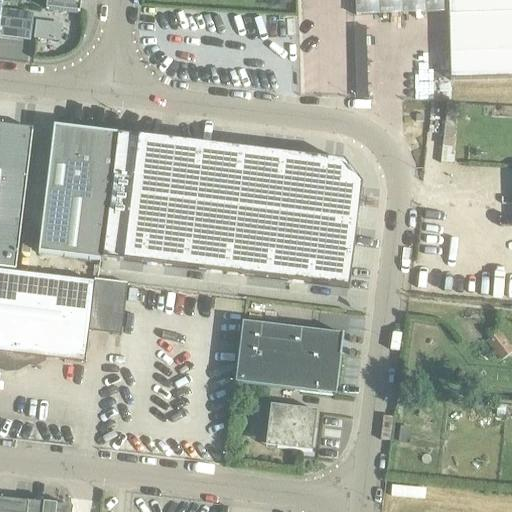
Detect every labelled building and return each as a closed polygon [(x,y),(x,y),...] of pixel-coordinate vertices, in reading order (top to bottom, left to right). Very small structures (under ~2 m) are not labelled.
[(0,0),(0,39),(30,43),(33,16),(1,12),(2,0),(0,0)] [(46,0),(45,10),(79,14),(80,0),(46,0)] [(511,0),(447,0),(448,13),(451,81),(511,79),(511,0)] [(36,22),(34,40),(61,43),(63,25),(36,22)] [(40,48),(39,58),(59,58),(59,49),(40,48)] [(0,269),(15,272),(32,131),(0,127),(0,269)] [(118,135),(53,128),(38,255),(102,263),(103,260),(118,135)] [(344,163),(118,135),(103,260),(349,290),(362,187),(344,163)] [(511,247),(485,245),(482,272),(511,274),(511,247)] [(88,332),(94,285),(0,272),(0,370),(6,372),(17,371),(27,366),(28,358),(84,365),(88,332)] [(129,289),(94,285),(88,332),(124,337),(129,289)] [(334,397),(342,337),(241,324),(234,385),(334,397)] [(511,349),(499,333),(486,343),(501,361),(511,352),(511,349)] [(270,407),(266,432),(278,434),(276,450),(311,454),(316,413),(270,407)] [(0,499),(0,511),(26,511),(28,503),(0,499)] [(71,511),(71,509),(28,503),(26,511),(71,511)]
